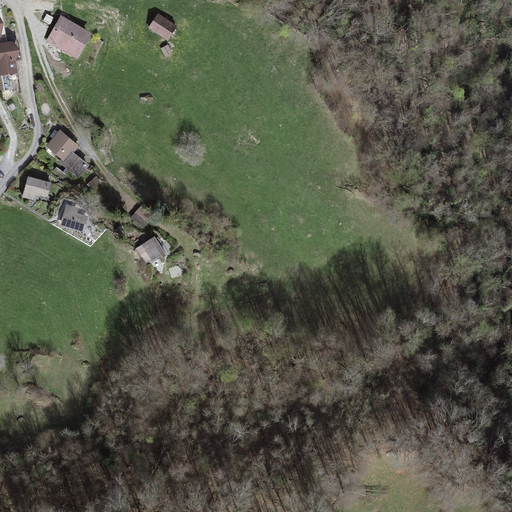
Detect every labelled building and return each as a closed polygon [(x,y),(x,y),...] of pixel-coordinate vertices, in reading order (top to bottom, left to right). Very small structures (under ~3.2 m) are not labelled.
[(18,40),(7,42),(2,10),(0,9),(0,44),(0,45),(12,43),(15,61),(21,60),(18,40)] [(149,28),(165,39),(175,25),(159,14),(149,28)] [(59,48),(75,58),(88,35),(62,20),(48,43),(59,48)] [(15,61),(12,43),(0,45),(0,67),(1,67),(2,73),(0,73),(0,90),(1,92),(5,91),(6,95),(20,93),(15,61)] [(162,49),(166,55),(171,52),(167,46),(162,49)] [(86,166),(75,156),(77,153),(73,149),(76,146),(60,133),(64,128),(60,124),(55,130),(59,134),(49,146),(54,150),(52,152),(54,154),(56,152),(65,160),(62,163),(77,176),(86,166)] [(33,198),(34,193),(46,196),(49,185),(29,179),(25,196),(33,198)] [(123,208),(118,200),(113,203),(118,212),(123,208)] [(68,207),(62,224),(82,230),(86,218),(74,215),(76,210),(68,207)] [(130,218),(142,229),(148,222),(136,212),(130,218)] [(117,229),(123,239),(126,237),(119,228),(117,229)] [(136,249),(147,266),(166,253),(154,237),(136,249)]
